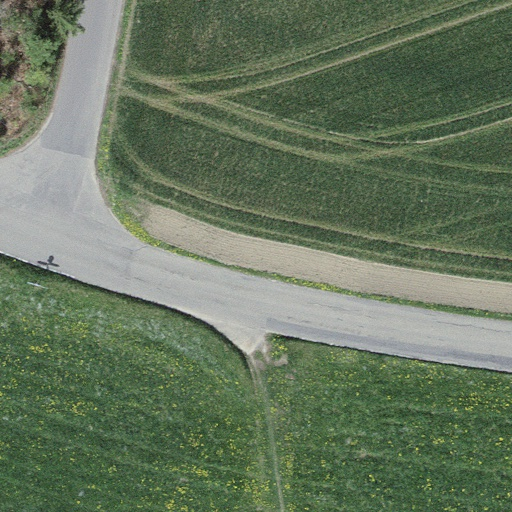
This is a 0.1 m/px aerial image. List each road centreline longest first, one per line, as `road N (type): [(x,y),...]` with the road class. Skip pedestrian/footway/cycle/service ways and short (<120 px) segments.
road 1 (unclassified): [(511,351),(247,311),(44,229)]
road 2 (unclassified): [(44,229),(94,0)]
